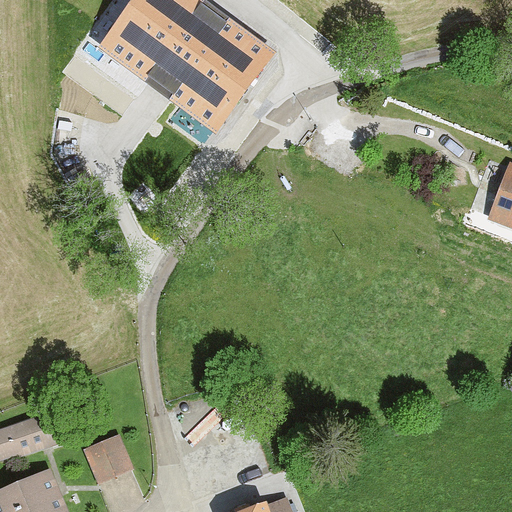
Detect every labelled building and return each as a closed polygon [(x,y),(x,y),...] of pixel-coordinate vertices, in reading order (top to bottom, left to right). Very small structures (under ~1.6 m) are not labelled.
[(263,52),(180,0),(117,0),(78,65),(211,150),(263,52)] [(511,175),(493,223),(511,228),(511,175)] [(52,416),(0,429),(0,461),(60,446),(52,416)] [(117,440),(86,453),(101,487),(131,474),(117,440)] [(62,511),(49,476),(0,493),(0,511),(62,511)] [(294,511),(291,500),(247,511),(294,511)]
